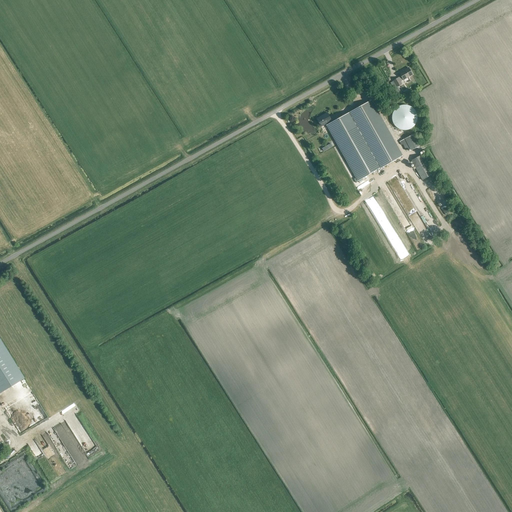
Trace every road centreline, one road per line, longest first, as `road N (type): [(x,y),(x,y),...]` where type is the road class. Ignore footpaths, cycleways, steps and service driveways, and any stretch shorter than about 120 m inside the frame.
road 1 (unclassified): [(476,0),(0,265)]
road 2 (track): [(275,112),(337,215),(379,180)]
